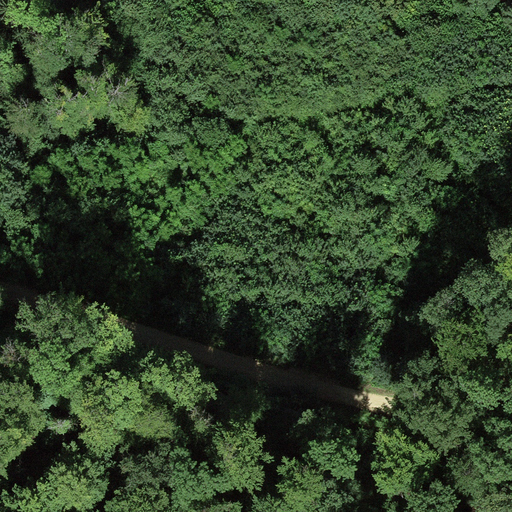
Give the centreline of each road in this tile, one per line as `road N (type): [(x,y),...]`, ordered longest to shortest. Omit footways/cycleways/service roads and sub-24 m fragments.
road 1 (track): [(0,279),(186,309),(354,367),(439,380),(511,377)]
road 2 (track): [(511,84),(314,84),(109,130),(0,142)]
